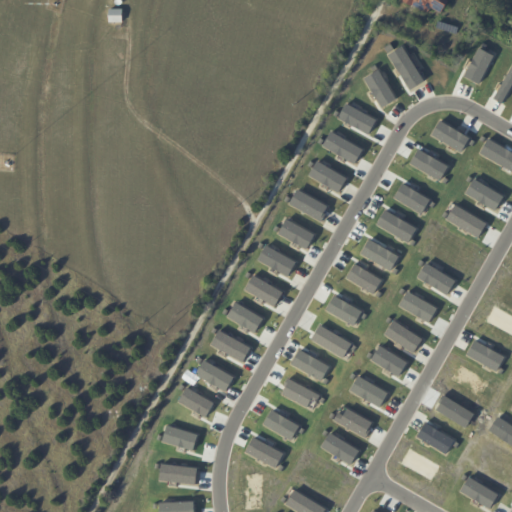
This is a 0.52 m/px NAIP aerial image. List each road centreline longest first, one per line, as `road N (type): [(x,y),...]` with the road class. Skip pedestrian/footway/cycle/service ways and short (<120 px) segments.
road 1 (residential): [(511,123),(452,97),(412,117),(235,425),(224,462),(227,511)]
road 2 (residential): [(355,511),(511,235)]
